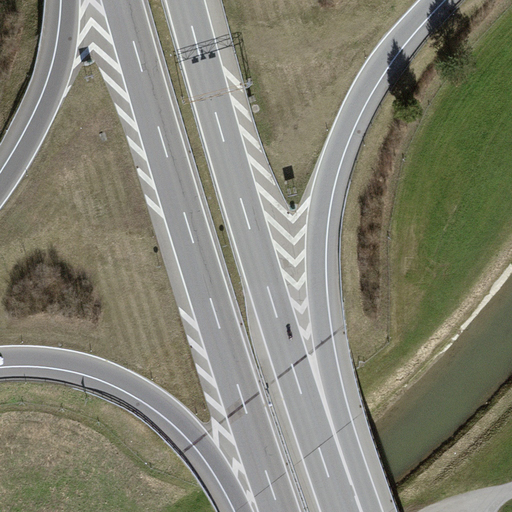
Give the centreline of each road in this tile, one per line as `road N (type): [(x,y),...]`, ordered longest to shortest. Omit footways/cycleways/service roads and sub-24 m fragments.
road 1 (motorway): [(355,511),(324,341),(318,220),(334,152),(373,71),(432,0)]
road 2 (motorway): [(123,0),(278,511)]
road 3 (motorway): [(341,511),(187,0)]
road 4 (motorway): [(0,358),(69,361),(140,393),(197,441),(244,511)]
road 5 (motorway): [(67,0),(66,42),(48,105),(0,191)]
